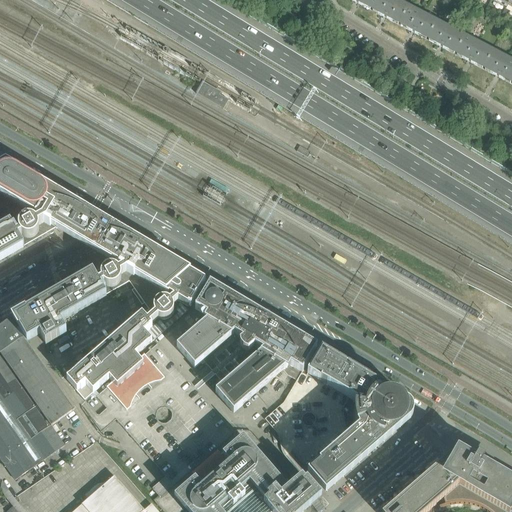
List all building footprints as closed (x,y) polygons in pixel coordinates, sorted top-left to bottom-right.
[(376,0),(348,0),(370,11),(376,0)] [(408,8),(394,1),(393,0),(376,0),(370,11),(399,26),(408,8)] [(511,0),(493,0),(511,10),(511,0)] [(436,22),(422,15),(408,8),(399,26),(426,41),(436,22)] [(464,37),(450,30),(436,22),(426,41),(455,55),(464,37)] [(483,70),(492,52),(464,37),(455,55),(483,70)] [(511,82),(511,62),(507,59),(492,52),(483,70),(511,85),(511,82)] [(196,95),(223,110),(228,101),(219,96),(221,93),(203,83),(196,95)] [(82,209),(17,171),(0,160),(0,262),(24,249),(24,248),(48,234),(50,234),(51,235),(52,234),(53,233),(53,232),(53,231),(55,230),(65,236),(90,251),(112,263),(93,274),(93,273),(20,315),(13,319),(20,329),(17,331),(18,332),(29,347),(36,343),(42,339),(45,345),(66,333),(60,323),(129,283),(136,294),(134,295),(142,307),(144,305),(148,311),(76,374),(75,373),(66,381),(85,402),(90,397),(90,396),(92,394),(95,391),(108,380),(115,374),(134,357),(151,343),(144,334),(152,327),(150,325),(158,318),(160,320),(163,320),(166,320),(168,319),(171,317),(172,315),(173,312),(174,309),(173,307),(173,306),(177,302),(188,307),(188,306),(191,307),(192,305),(197,296),(201,290),(205,283),(138,242),(130,235),(124,229),(116,224),(108,219),(99,215),(93,212),(91,212),(82,209)] [(316,348),(268,319),(265,318),(264,317),(263,316),(262,316),(210,285),(205,292),(195,310),(211,320),(209,321),(210,321),(186,341),(185,342),(214,374),(241,407),(242,406),(282,371),(287,376),(297,382),(303,372),(312,356),(316,348)] [(33,353),(29,347),(18,332),(17,331),(10,320),(0,327),(0,399),(2,403),(10,398),(23,388),(51,428),(74,411),(74,410),(73,410),(33,353)] [(115,374),(108,380),(112,385),(99,397),(95,391),(92,394),(107,410),(99,416),(97,416),(85,402),(82,404),(80,405),(101,434),(116,421),(166,478),(152,490),(159,498),(154,502),(163,511),(186,511),(174,498),(195,480),(202,488),(203,488),(191,474),(217,452),(228,465),(229,465),(222,456),(243,438),(288,490),(294,484),(250,433),(233,433),(195,390),(157,346),(139,362),(134,357),(115,374)] [(325,494),(410,420),(412,419),(413,416),(413,413),(413,410),(412,407),(411,405),(408,403),(321,351),(307,375),(349,400),(355,404),(354,406),(353,414),(354,420),(355,426),(356,427),(358,429),(352,435),(309,472),(307,473),(325,494)] [(344,420),(343,417),(343,413),(344,408),(349,400),(307,375),(303,372),(297,382),(284,405),(265,421),(276,434),(278,435),(279,437),(280,440),(280,442),(281,445),(281,450),(282,452),(283,454),(284,456),(285,458),(287,455),(291,452),(309,472),(352,435),(346,428),(344,424),(344,420)] [(51,428),(23,388),(10,398),(23,417),(16,422),(30,442),(37,438),(51,456),(64,447),(51,428)] [(30,442),(16,422),(23,417),(10,398),(2,403),(0,404),(0,418),(34,468),(45,460),(51,456),(37,438),(30,442)] [(34,468),(0,418),(0,404),(2,403),(0,399),(0,460),(11,477),(15,481),(34,468)] [(195,480),(174,498),(186,511),(304,511),(311,507),(318,500),(321,498),(321,497),(306,480),(305,481),(304,482),(301,478),(294,484),(288,490),(243,438),(222,456),(229,465),(228,465),(217,452),(191,474),(203,488),(202,488),(195,480)] [(511,511),(511,485),(495,476),(500,468),(501,468),(501,467),(475,452),(474,453),(476,454),(471,462),(457,453),(452,460),(449,458),(386,511),(511,511)] [(156,511),(151,506),(148,508),(144,511),(115,478),(82,506),(75,511),(156,511)] [(25,511),(14,499),(12,497),(1,481),(0,481),(0,490),(13,508),(8,511),(25,511)]
